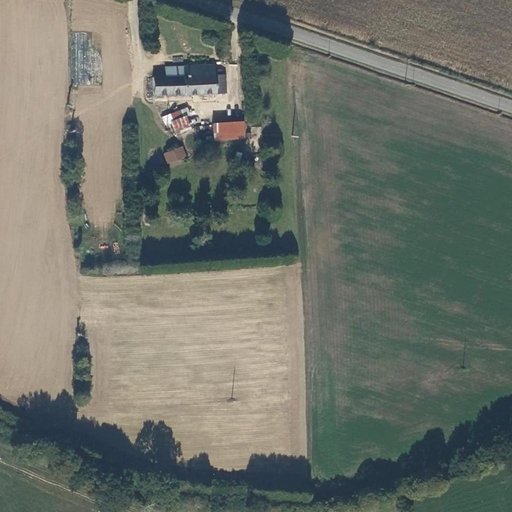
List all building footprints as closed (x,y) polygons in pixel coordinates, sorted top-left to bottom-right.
[(226,90),(225,72),(214,72),(214,61),(164,64),(165,76),(156,76),(152,77),(154,95),(226,90)] [(155,65),(156,76),(165,76),(164,64),(155,65)] [(171,122),(186,115),(183,108),(162,117),(165,124),(171,122)] [(192,126),(186,115),(171,122),(177,133),(192,126)] [(242,118),(206,122),(207,137),(243,134),(242,118)] [(169,161),(186,153),(181,145),(165,152),(169,161)]
